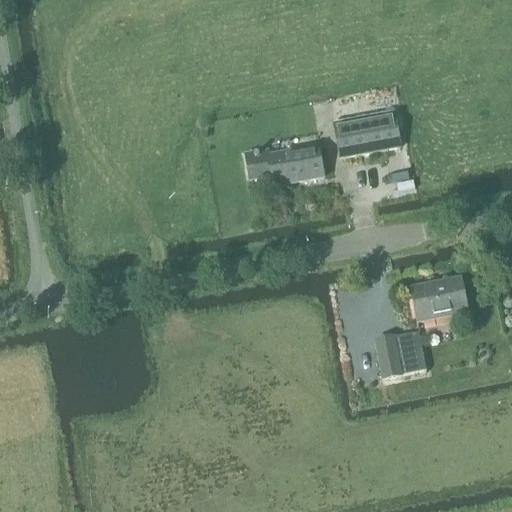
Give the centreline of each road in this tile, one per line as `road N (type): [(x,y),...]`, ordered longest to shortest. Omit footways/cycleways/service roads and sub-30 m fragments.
road 1 (unclassified): [(46,308),(511,216)]
road 2 (residential): [(46,308),(0,36)]
